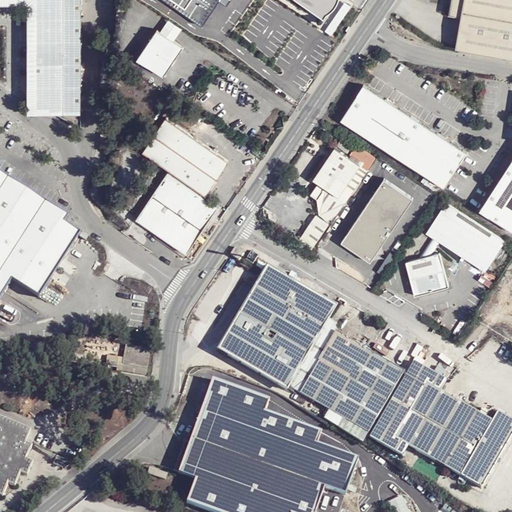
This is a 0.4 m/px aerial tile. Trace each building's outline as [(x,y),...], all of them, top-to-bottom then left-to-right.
[(0,0),(0,3),(27,4),(27,111),(57,113),(77,127),(76,112),(80,113),(77,0),(0,0)] [(165,0),(192,17),(203,24),(218,0),(165,0)] [(295,0),(304,6),(325,19),(337,0),(295,0)] [(511,0),(452,0),(449,17),(461,19),(456,51),(511,59),(511,0)] [(179,30),(181,27),(166,18),(158,31),(172,40),(179,30)] [(172,40),(158,31),(155,29),(133,59),(161,77),(184,48),(172,40)] [(362,85),(339,119),(441,188),(464,154),(362,85)] [(186,134),(164,119),(140,154),(164,170),(203,195),(226,162),(186,134)] [(347,153),(351,147),(341,139),(335,145),(347,153)] [(243,146),(236,141),(232,147),(245,154),(249,150),(243,146)] [(359,164),(367,169),(375,158),(356,145),(349,154),(360,161),(359,164)] [(337,197),(358,166),(332,148),(311,180),(316,183),(337,197)] [(511,158),(479,209),(511,231),(511,158)] [(366,170),(358,166),(337,197),(316,183),(309,194),(316,201),(318,215),(326,221),(335,215),(366,170)] [(68,209),(0,167),(0,292),(12,273),(39,290),(78,226),(64,216),(69,210),(68,209)] [(216,207),(164,173),(133,221),(184,254),(216,207)] [(394,206),(404,192),(380,175),(370,190),(375,194),(349,233),(379,254),(406,214),(394,206)] [(485,273),(506,241),(446,202),(425,234),(432,239),(419,260),(405,263),(414,298),(449,288),(440,254),(430,256),(439,242),(485,273)] [(328,225),(314,214),(297,241),(310,251),(328,225)] [(86,241),(89,237),(81,232),(78,236),(86,241)] [(242,252),(234,247),(228,257),(236,262),(242,252)] [(284,392),(289,392),(328,320),(333,309),(291,283),(294,279),(287,276),(285,281),(264,268),(216,352),(229,359),(284,392)] [(328,320),(289,392),(327,412),(366,438),(404,374),(334,333),(336,328),(335,324),(328,320)] [(149,352),(150,348),(126,344),(119,373),(145,378),(146,373),(149,352)] [(480,496),(511,437),(511,422),(497,413),(494,417),(490,422),(438,393),(444,382),(412,363),(404,374),(366,438),(400,458),(406,450),(417,457),(480,496)] [(211,377),(193,426),(176,473),(192,482),(183,506),(198,511),(314,511),(323,491),(343,499),(357,460),(317,446),(321,431),(265,412),(270,399),(211,377)] [(322,421),(360,445),(366,438),(327,412),(322,421)] [(0,413),(0,497),(1,497),(4,488),(11,487),(16,475),(25,477),(33,463),(25,459),(31,446),(24,442),(31,427),(0,413)] [(408,511),(400,497),(386,504),(390,511),(408,511)]
